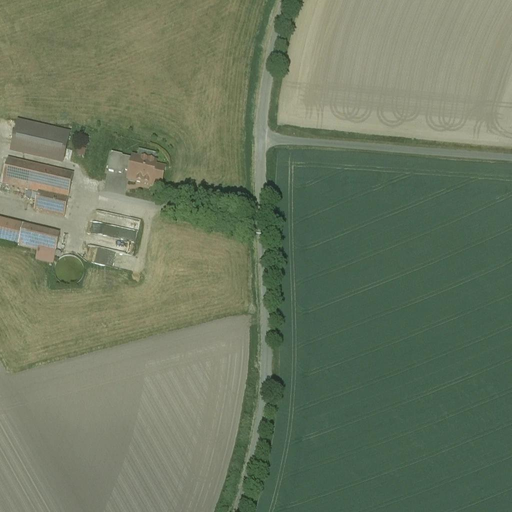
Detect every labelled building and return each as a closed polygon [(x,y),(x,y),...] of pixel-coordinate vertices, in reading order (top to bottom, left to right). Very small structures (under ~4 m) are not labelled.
[(69,134),(19,123),(13,148),(63,159),(69,134)] [(122,156),(111,154),(107,172),(123,175),(124,171),(130,172),(133,160),(122,157),(122,156)] [(156,163),(133,158),(133,160),(130,172),(128,180),(141,183),(141,181),(150,183),(150,185),(151,185),(151,184),(160,187),(165,168),(155,166),(156,163)] [(44,168),(8,160),(2,185),(38,193),(44,168)] [(74,175),(44,168),(38,193),(34,211),(64,217),(74,175)] [(135,255),(142,220),(118,216),(116,226),(94,222),(90,245),(106,248),(104,258),(114,259),(113,266),(124,269),(125,262),(128,262),(130,254),(135,255)] [(60,235),(0,221),(0,242),(37,251),(55,255),(60,235)] [(55,255),(37,251),(35,260),(53,264),(55,255)] [(82,276),(83,270),(82,265),(79,261),(74,258),(69,257),(63,258),(59,261),(56,266),(55,271),(56,276),(59,281),(64,284),(69,285),(75,284),(79,280),(82,276)]
